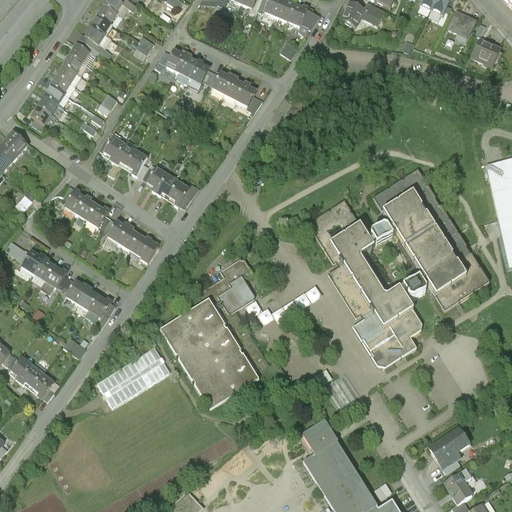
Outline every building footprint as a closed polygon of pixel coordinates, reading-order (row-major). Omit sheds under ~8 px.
[(122,5),(114,0),(107,0),(103,7),(104,8),(115,16),(122,5)] [(179,11),(183,4),(177,0),(167,0),(166,3),(179,11)] [(242,0),(240,5),(252,11),(254,5),(256,0),(242,0)] [(269,0),(262,0),(260,8),(257,13),(263,16),(264,13),(269,0)] [(278,0),(277,2),(273,0),(269,0),(264,13),(270,15),(270,17),(276,19),(283,1),(281,0),(278,0)] [(368,0),(376,4),(376,3),(390,10),(394,1),(391,0),(368,0)] [(436,0),(423,0),(420,6),(431,12),(436,0)] [(436,0),(431,12),(442,17),(446,8),(450,0),(436,0)] [(457,0),(456,0),(450,0),(446,8),(451,11),(457,0)] [(511,0),(495,0),(511,17),(511,0)] [(288,3),(283,1),(276,19),(288,24),(289,23),(294,9),(287,6),(288,3)] [(384,14),(368,6),(365,11),(348,3),(345,9),(347,10),(341,22),(355,29),(360,19),(374,26),(378,18),(382,19),(384,14)] [(115,16),(104,8),(97,18),(98,19),(110,26),(116,16),(115,16)] [(301,11),(294,9),(289,23),(294,25),(293,26),(299,29),(297,33),(305,39),(308,32),(310,33),(313,30),(319,19),(312,16),(313,13),(302,9),(301,11)] [(474,23),(456,14),(448,30),(466,39),(474,23)] [(110,26),(98,19),(91,29),(92,29),(104,37),(110,27),(110,26)] [(480,26),(475,37),(480,39),(485,28),(480,26)] [(104,37),(92,29),(85,39),(98,48),(98,47),(105,38),(104,37)] [(98,48),(85,39),(83,37),(79,42),(97,54),(105,60),(108,54),(98,47),(98,48)] [(138,45),(140,46),(150,53),(153,47),(141,40),(138,45)] [(501,50),(479,40),(471,58),(492,68),(501,50)] [(97,54),(79,42),(76,47),(76,48),(89,56),(89,57),(93,60),(97,54)] [(280,54),(293,60),(298,50),(285,43),(280,54)] [(150,53),(140,46),(137,52),(146,58),(150,53)] [(89,56),(76,48),(69,58),(82,66),(89,57),(89,56)] [(180,58),(173,54),(171,59),(166,69),(178,75),(186,57),(182,55),(180,58)] [(171,59),(165,55),(158,65),(166,69),(171,59)] [(191,60),(186,57),(178,75),(189,81),(197,66),(190,62),(191,60)] [(82,66),(69,58),(63,68),(64,69),(75,76),(82,66)] [(203,65),(198,63),(197,66),(189,81),(201,86),(202,83),(207,73),(208,72),(201,68),(203,65)] [(75,76),(64,69),(57,79),(70,87),(76,77),(75,76)] [(213,76),(207,73),(202,83),(208,86),(213,76)] [(218,79),(213,76),(208,86),(213,88),(218,79)] [(227,79),(220,76),(218,79),(213,88),(212,91),(224,97),(233,79),(228,76),(227,79)] [(70,87),(57,79),(50,89),(51,89),(63,97),(70,87)] [(238,81),(233,79),(224,97),(236,103),(243,88),(236,84),(238,81)] [(249,87),(245,85),(243,88),(236,103),(247,109),(252,99),(255,94),(248,90),(249,87)] [(63,97),(51,89),(44,100),(57,108),(64,98),(63,97)] [(117,103),(108,97),(104,102),(114,108),(117,103)] [(262,103),(252,99),(247,109),(246,110),(251,112),(249,116),(252,118),(262,103)] [(57,108),(44,100),(38,109),(51,118),(57,108)] [(305,107),(296,101),(292,106),(302,112),(305,107)] [(114,108),(104,102),(101,108),(110,114),(114,108)] [(302,112),(292,106),(289,111),(298,117),(302,112)] [(110,114),(101,108),(97,113),(107,119),(110,114)] [(51,118),(38,109),(31,120),(34,122),(44,128),(51,118)] [(298,117),(289,111),(286,116),(295,122),(298,117)] [(295,122),(286,116),(282,121),(291,127),(295,122)] [(103,124),(94,118),(90,123),(100,129),(103,124)] [(291,127),(282,121),(279,126),(288,132),(291,127)] [(44,128),(34,122),(31,127),(41,133),(44,128)] [(288,132),(279,126),(275,131),(284,137),(288,132)] [(95,133),(86,127),(82,132),(92,138),(95,133)] [(284,137),(275,131),(272,135),(281,142),(284,137)] [(27,148),(13,135),(8,140),(21,152),(20,152),(22,154),(27,148)] [(281,142),(272,135),(268,140),(278,147),(281,142)] [(21,152),(8,140),(0,148),(0,153),(10,163),(12,165),(17,159),(15,158),(20,152),(21,152)] [(278,147),(268,140),(265,145),(274,152),(278,147)] [(110,145),(105,143),(99,153),(104,155),(110,145)] [(117,146),(111,143),(110,145),(104,155),(103,157),(110,160),(108,163),(113,166),(123,148),(117,145),(117,146)] [(129,152),(123,148),(113,166),(118,169),(119,166),(126,169),(134,156),(129,153),(129,152)] [(10,163),(0,153),(0,175),(1,176),(7,170),(5,169),(10,163)] [(134,156),(126,169),(133,173),(131,176),(136,179),(137,178),(143,168),(146,161),(140,158),(139,159),(134,156)] [(511,162),(490,167),(486,168),(498,225),(509,272),(511,270),(511,162)] [(113,166),(108,176),(113,179),(119,169),(118,169),(113,166)] [(143,168),(137,178),(142,181),(148,171),(143,168)] [(153,174),(148,171),(142,181),(148,184),(148,183),(153,174)] [(166,179),(155,172),(153,174),(148,183),(148,184),(146,186),(153,190),(151,193),(156,196),(166,179)] [(435,200),(428,189),(427,188),(426,186),(418,172),(417,172),(404,180),(403,181),(401,183),(401,182),(389,189),(389,190),(387,191),(386,191),(373,200),(381,214),(382,214),(383,216),(383,217),(390,228),(391,228),(391,229),(388,231),(387,228),(383,227),(371,235),(370,239),(371,242),(368,243),(367,242),(368,242),(361,231),(360,231),(359,228),(352,216),(351,216),(350,214),(350,211),(345,203),(343,202),(331,210),(330,213),(328,214),(325,214),(316,219),(316,222),(314,223),(311,223),(306,225),(306,227),(311,236),(314,236),(315,239),(322,250),(323,251),(324,253),(324,254),(333,267),(340,263),(345,272),(343,273),(343,274),(346,279),(347,280),(349,278),(354,286),(352,287),(352,291),(362,307),(365,308),(367,307),(373,316),(352,329),(377,368),(384,370),(405,357),(416,351),(410,340),(421,334),(422,328),(413,314),(412,314),(411,312),(411,311),(404,300),(403,300),(403,298),(406,297),(409,301),(413,302),(425,294),(426,291),(423,286),(426,285),(434,297),(434,296),(436,298),(435,299),(444,314),(458,305),(458,304),(460,303),(460,304),(473,295),(472,295),(474,294),(475,294),(489,285),(479,271),(478,269),(478,268),(471,257),(470,257),(466,250),(466,249),(458,237),(457,237),(456,235),(457,234),(450,223),(449,223),(447,221),(448,220),(441,209),(440,209),(435,200)] [(178,186),(166,179),(156,196),(160,198),(162,195),(169,200),(178,186)] [(188,193),(178,186),(169,200),(175,204),(173,207),(178,210),(180,208),(185,200),(190,203),(198,193),(191,188),(188,193)] [(69,190),(63,200),(68,203),(74,193),(69,190)] [(79,195),(75,192),(74,193),(68,203),(64,209),(76,216),(84,202),(78,198),(79,195)] [(15,207),(22,214),(33,203),(25,196),(15,207)] [(90,201),(86,199),(84,202),(76,216),(82,220),(83,219),(87,222),(96,209),(88,204),(90,201)] [(190,203),(185,200),(180,208),(185,210),(186,208),(190,203)] [(102,212),(96,209),(87,222),(87,223),(98,230),(105,219),(108,213),(103,209),(102,212)] [(110,222),(105,219),(98,230),(103,233),(110,222)] [(115,225),(110,222),(103,233),(108,236),(115,225)] [(122,229),(115,224),(115,225),(108,236),(106,239),(118,246),(128,229),(124,226),(122,229)] [(128,229),(118,246),(124,249),(125,248),(130,251),(138,238),(131,234),(133,231),(128,229)] [(151,242),(146,239),(145,242),(138,238),(130,251),(135,254),(134,255),(141,259),(140,261),(147,265),(157,249),(150,244),(151,242)] [(29,256),(10,244),(4,253),(18,261),(17,262),(23,266),(29,256)] [(38,260),(30,255),(29,256),(23,266),(20,270),(21,271),(22,270),(33,276),(32,278),(33,278),(44,260),(40,257),(38,260)] [(49,262),(44,260),(33,278),(34,279),(35,278),(44,283),(43,284),(44,285),(54,270),(47,265),(49,262)] [(244,263),(239,262),(220,274),(224,280),(231,291),(244,283),(241,278),(243,277),(245,280),(248,280),(253,277),(244,263)] [(60,274),(54,270),(44,285),(41,291),(50,296),(54,289),(56,291),(58,289),(64,279),(67,274),(62,271),(60,274)] [(69,282),(64,279),(58,289),(63,292),(69,282)] [(254,299),(244,283),(231,291),(224,280),(198,296),(198,298),(203,306),(160,333),(159,334),(209,414),(210,414),(254,386),(259,396),(285,380),(285,377),(276,362),(271,365),(238,311),(242,309),(254,302),(254,299)] [(74,285),(69,282),(63,292),(68,295),(74,285)] [(81,289),(74,284),(74,285),(68,295),(65,299),(76,305),(75,307),(76,307),(87,289),(83,286),(81,289)] [(279,325),(323,296),(316,286),(272,315),(279,325)] [(92,292),(87,289),(76,307),(77,308),(78,307),(87,312),(86,314),(87,315),(97,299),(90,294),(92,292)] [(105,303),(97,299),(87,315),(88,315),(89,314),(99,320),(98,322),(99,322),(104,316),(110,306),(111,304),(106,301),(105,303)] [(115,309),(110,306),(104,316),(109,319),(115,309)] [(79,362),(86,352),(70,340),(62,350),(79,362)] [(9,357),(0,349),(0,367),(2,366),(9,357)] [(9,357),(2,366),(6,370),(7,369),(13,360),(9,357)] [(13,360),(7,369),(12,373),(19,364),(14,360),(13,360)] [(25,366),(20,362),(19,364),(12,373),(10,375),(17,380),(15,383),(18,385),(31,369),(26,365),(25,366)] [(37,374),(31,369),(18,385),(22,389),(25,386),(31,391),(40,378),(36,375),(37,374)] [(53,387),(41,377),(40,378),(31,391),(38,396),(36,399),(41,403),(43,401),(50,392),(53,387)] [(50,392),(43,401),(47,404),(54,395),(50,392)] [(349,394),(336,400),(341,412),(354,406),(349,394)] [(377,509),(336,444),(337,444),(324,423),(302,437),(315,457),(303,464),(332,511),(396,511),(391,503),(378,511),(376,509),(377,509)] [(458,431),(429,449),(442,471),(442,472),(456,463),(452,457),(468,448),(458,431)] [(456,463),(442,472),(442,471),(442,472),(445,477),(459,468),(456,463)] [(465,472),(444,486),(457,507),(457,508),(462,504),(471,499),(463,485),(470,481),(465,472)] [(201,511),(187,496),(170,511),(201,511)]
